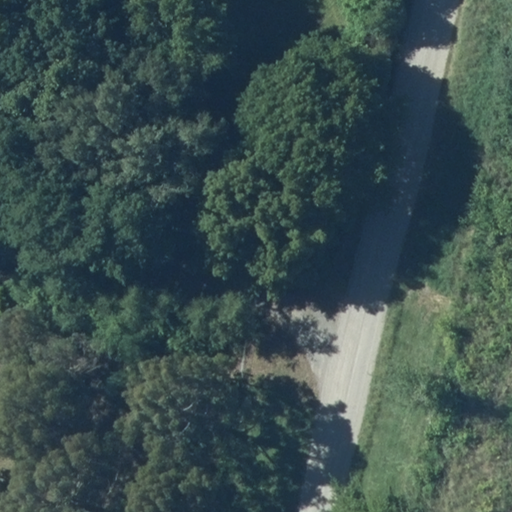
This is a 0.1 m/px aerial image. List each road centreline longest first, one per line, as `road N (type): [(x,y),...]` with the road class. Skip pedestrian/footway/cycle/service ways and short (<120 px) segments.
road 1 (unclassified): [(322,511),(340,430),(428,175),(455,0)]
road 2 (unknown): [(381,310),(0,264)]
